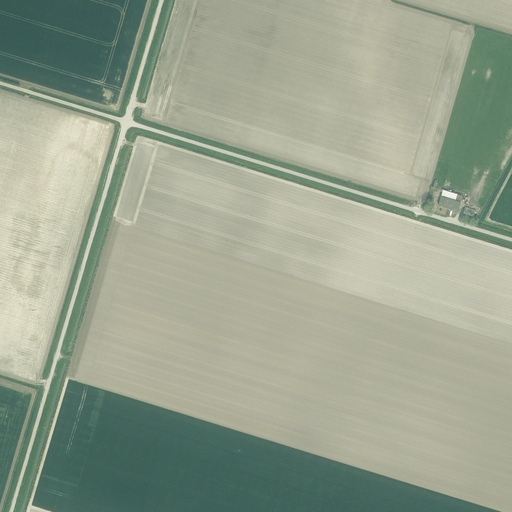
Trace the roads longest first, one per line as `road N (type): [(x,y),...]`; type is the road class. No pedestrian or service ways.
road 1 (unclassified): [(10,511),(125,122)]
road 2 (unclassified): [(511,240),(125,122)]
road 3 (unclassified): [(125,122),(0,83)]
road 4 (unclassified): [(125,122),(161,0)]
